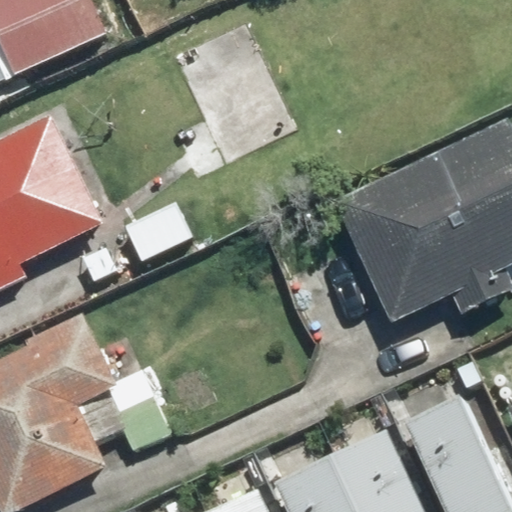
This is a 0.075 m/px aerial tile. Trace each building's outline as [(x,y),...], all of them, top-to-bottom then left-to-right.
[(92,0),(0,0),(0,89),(111,40),(92,0)] [(0,152),(0,299),(31,284),(25,272),(108,231),(56,125),(0,152)] [(511,130),(338,211),(395,333),(457,304),(466,324),(511,302),(511,130)] [(129,234),(144,269),(201,244),(186,209),(129,234)] [(34,356),(0,371),(0,511),(33,511),(111,476),(83,414),(122,396),(88,323),(31,349),(34,356)] [(511,511),(511,497),(472,410),(411,438),(444,511),(511,511)] [(425,511),(395,446),(282,498),(288,511),(425,511)] [(245,511),(269,511),(266,503),(245,511)]
